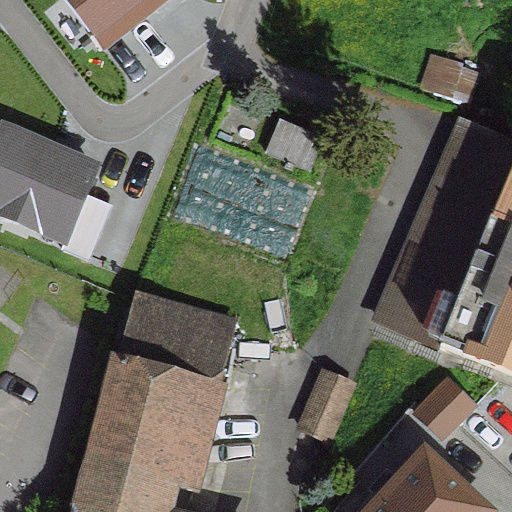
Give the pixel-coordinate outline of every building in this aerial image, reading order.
[(65,0),(103,47),(162,0),(65,0)] [(97,164),(3,126),(0,132),(0,215),(65,242),(97,164)] [(288,167),(303,173),(315,144),(273,128),(261,156),(279,163),(277,169),(285,172),(288,167)] [(467,273),(436,348),(511,378),(511,180),(500,209),(490,221),(489,220),(469,268),(468,268),(466,272),(467,273)] [(444,285),(398,265),(373,323),(419,342),(444,285)] [(226,341),(229,327),(129,300),(91,465),(77,486),(71,511),(164,511),(170,489),(190,494),(226,341)] [(319,376),(295,431),(321,443),(345,387),(319,376)] [(411,418),(437,442),(470,408),(444,383),(411,418)] [(377,504),(369,511),(474,511),(418,459),(393,487),(381,475),(365,493),(377,504)]
